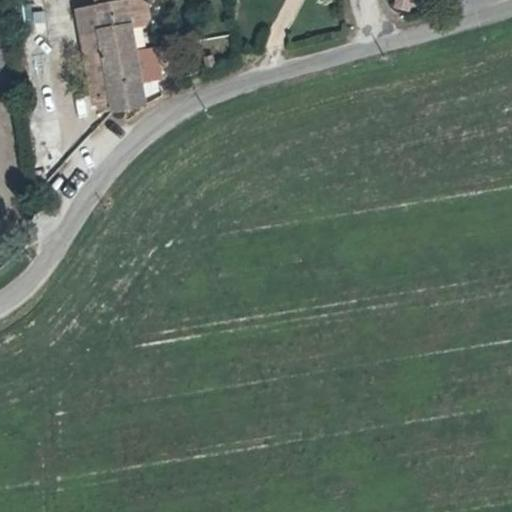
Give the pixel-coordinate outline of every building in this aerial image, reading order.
[(95,0),(98,15),(129,9),(127,0),(95,0)] [(392,0),(389,20),(407,23),(412,2),(396,0),(392,0)] [(454,0),(456,9),(491,0),(454,0)] [(45,32),(43,4),(12,7),(14,35),(45,32)] [(129,9),(98,15),(87,17),(88,23),(93,48),(124,42),(130,15),(129,9)] [(93,48),(88,23),(71,26),(76,51),(93,48)] [(137,115),(124,42),(93,48),(76,51),(88,115),(92,114),(94,123),(108,119),(108,121),(137,115)] [(8,44),(0,44),(0,77),(11,77),(8,44)]
